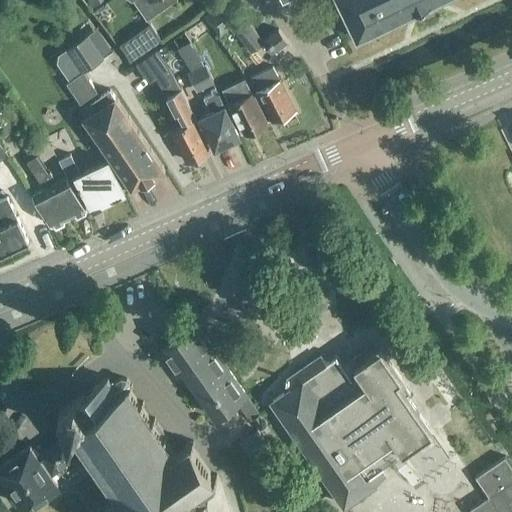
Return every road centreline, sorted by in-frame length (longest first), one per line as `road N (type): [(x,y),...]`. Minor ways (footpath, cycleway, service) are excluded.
road 1 (tertiary): [(0,303),(363,143)]
road 2 (residential): [(511,314),(455,285),(363,143)]
road 3 (residential): [(363,143),(304,38),(260,0)]
road 4 (tertiary): [(363,143),(511,77)]
